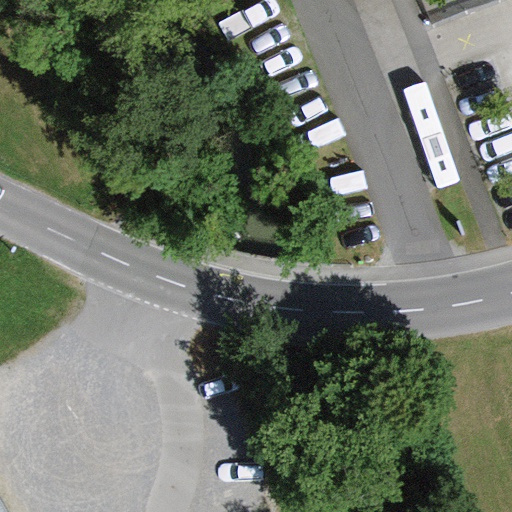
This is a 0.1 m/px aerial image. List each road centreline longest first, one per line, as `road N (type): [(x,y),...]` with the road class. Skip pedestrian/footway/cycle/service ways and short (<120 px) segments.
road 1 (tertiary): [(511,290),(349,312),(227,298),(156,276)]
road 2 (tertiary): [(0,199),(156,276)]
